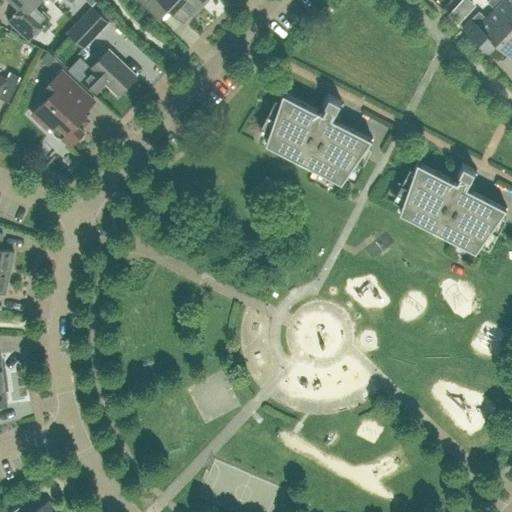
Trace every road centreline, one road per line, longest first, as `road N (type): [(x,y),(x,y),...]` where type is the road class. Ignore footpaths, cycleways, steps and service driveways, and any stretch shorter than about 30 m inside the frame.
road 1 (residential): [(276,0),(122,162),(84,221)]
road 2 (residential): [(84,221),(58,327),(74,424)]
